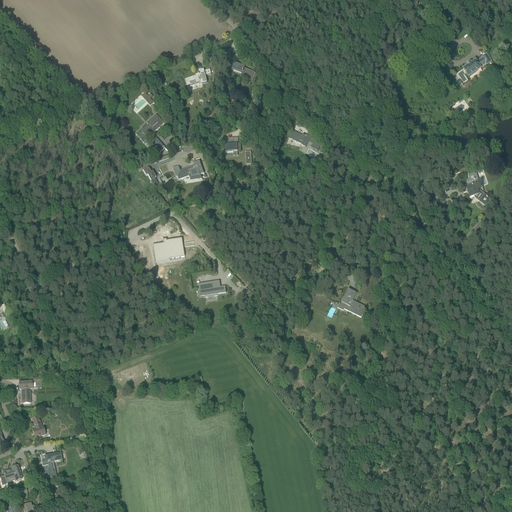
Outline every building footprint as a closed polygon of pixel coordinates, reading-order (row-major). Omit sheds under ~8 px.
[(463,69),(464,70),(453,77),(456,83),(460,80),(463,85),(468,82),(465,77),(467,75),(468,78),(481,69),(480,68),(485,64),(486,65),(491,62),(486,55),(481,58),(482,59),(477,63),(476,61),(471,64),(470,62),(466,65),(467,67),(463,69)] [(234,63),(231,70),(242,74),(240,78),(243,79),(244,78),(251,80),(251,81),(254,73),(244,69),(245,67),(234,63)] [(207,70),(204,71),(203,70),(199,71),(200,74),(199,74),(199,75),(195,76),(196,77),(186,80),(189,88),(202,83),(202,84),(207,83),(205,77),(208,76),(207,70)] [(453,108),(457,116),(465,111),(461,103),(453,108)] [(145,136),(141,140),(143,143),(147,139),(148,139),(150,137),(155,143),(153,145),(160,153),(165,148),(153,135),(152,134),(164,124),(163,123),(158,118),(156,115),(147,123),(148,125),(141,132),(145,136)] [(315,140),(311,138),(312,137),(308,134),(306,137),(306,136),(306,137),(302,135),(302,136),(292,131),(289,139),(301,145),(301,146),(305,148),(309,142),(313,144),(311,148),(317,152),(320,146),(314,142),(315,140)] [(227,145),(225,145),(225,153),(233,152),(233,156),(238,156),(238,153),(241,153),(240,144),(238,145),(234,145),(234,138),(230,139),(230,145),(227,145)] [(180,171),(176,173),(178,176),(177,176),(178,181),(183,179),(187,178),(189,177),(191,176),(191,179),(201,177),(200,176),(204,174),(199,162),(193,164),(194,166),(184,170),(180,171)] [(477,180),(474,174),(471,166),(459,171),(464,185),(477,180)] [(151,173),(147,168),(143,171),(146,176),(147,176),(154,187),(158,184),(155,180),(154,179),(156,178),(152,172),(151,173)] [(473,185),(472,183),(468,185),(468,187),(465,188),(469,199),(474,197),(475,199),(485,207),(491,200),(486,196),(477,189),(475,184),(473,185)] [(480,222),(473,231),(477,234),(484,225),(480,222)] [(162,256),(163,260),(186,257),(184,239),(168,242),(168,244),(159,246),(160,252),(156,253),(157,257),(162,256)] [(343,259),(340,263),(336,261),(333,266),(339,270),(342,267),(343,267),(347,262),(343,259)] [(219,282),(199,285),(200,291),(203,291),(204,297),(226,293),(225,287),(220,288),(219,282)] [(246,289),(246,290),(243,292),(249,298),(252,296),(246,289)] [(341,303),(340,305),(345,308),(344,310),(361,319),(366,308),(353,302),(357,294),(348,290),(341,303)] [(31,383),(19,383),(20,391),(21,390),(22,404),(30,404),(30,390),(32,390),(31,383)] [(32,431),(35,439),(45,435),(43,427),(42,428),(38,417),(31,419),(35,430),(32,431)] [(53,473),(51,463),(62,461),(61,453),(44,457),(45,462),(41,462),(42,467),(46,467),(48,478),(49,478),(49,479),(57,477),(56,472),(53,473)] [(4,476),(0,477),(2,483),(2,484),(2,485),(3,485),(4,485),(5,485),(6,485),(6,482),(7,482),(15,480),(15,481),(16,482),(22,480),(17,467),(12,469),(12,470),(3,473),(4,475),(3,476),(4,476)] [(54,507),(54,506),(54,505),(60,505),(59,489),(50,490),(50,504),(50,507),(54,507)]
